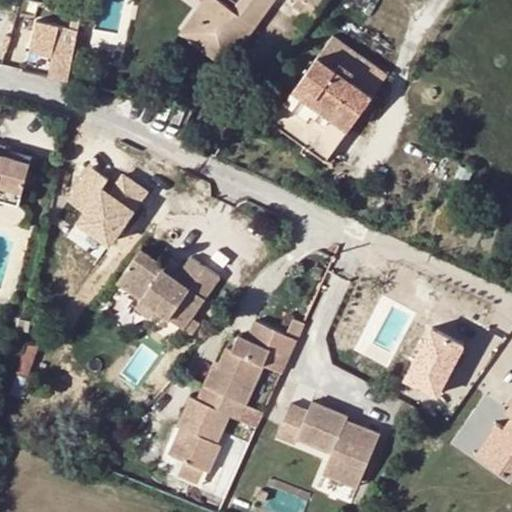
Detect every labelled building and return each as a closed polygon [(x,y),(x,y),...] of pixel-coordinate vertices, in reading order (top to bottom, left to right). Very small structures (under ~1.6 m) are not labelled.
[(207,24),(198,17),(184,34),(225,65),(274,0),(244,0),(235,13),(222,4),(207,24)] [(216,0),(210,0),(198,17),(207,24),(222,4),(216,0)] [(311,30),(324,12),(332,0),(301,0),(298,4),(308,12),(301,22),(311,30)] [(53,70),(71,73),(80,21),(36,13),(32,45),(56,49),(53,70)] [(336,40),(275,124),(327,161),(389,77),(336,40)] [(0,195),(17,199),(25,153),(0,147),(0,195)] [(95,160),(70,196),(88,209),(82,218),(116,242),(155,187),(123,165),(116,175),(95,160)] [(147,253),(122,290),(189,333),(222,281),(192,261),(183,277),(147,253)] [(287,363),(301,332),(290,327),(282,342),(251,327),(242,343),(234,339),(229,353),(223,350),(216,371),(211,369),(202,390),(243,409),(261,370),(280,379),(287,363)] [(223,422),(236,427),(243,409),(202,390),(193,410),(183,405),(170,431),(179,434),(169,459),(185,466),(207,477),(220,448),(212,444),(223,422)] [(509,435),(487,464),(509,481),(511,476),(511,403),(504,413),(511,419),(503,430),(509,435)] [(332,458),(326,471),(363,486),(381,444),(345,429),(348,420),(315,406),(310,416),(292,407),(277,440),(296,450),(298,443),(332,458)] [(236,427),(254,436),(262,417),(243,409),(236,427)] [(475,454),(487,464),(509,435),(503,430),(496,425),(475,454)] [(207,477),(185,466),(178,484),(200,494),(207,477)] [(363,486),(326,471),(322,480),(358,495),(363,486)]
